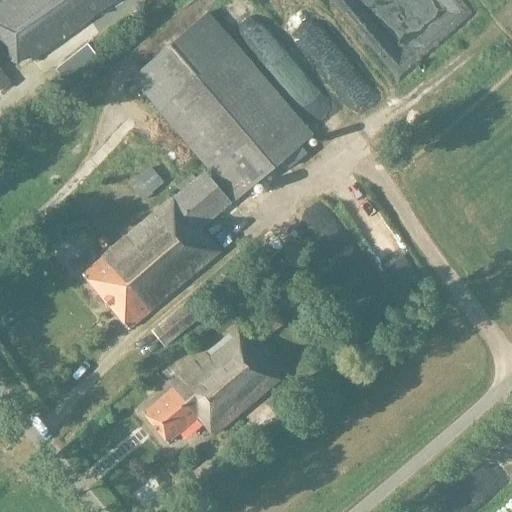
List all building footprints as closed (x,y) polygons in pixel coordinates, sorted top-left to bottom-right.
[(4,0),(0,3),(0,60),(7,56),(9,60),(11,60),(15,62),(27,54),(31,60),(114,1),(113,0),(4,0)] [(263,0),(264,1),(262,2),(271,18),(300,0),(263,0)] [(218,14),(247,50),(263,37),(235,1),(218,14)] [(211,184),(201,172),(81,276),(128,330),(220,251),(200,229),(229,204),(225,200),(233,193),(237,197),(306,138),(203,17),(133,76),(219,176),(211,184)] [(49,67),(62,84),(105,50),(91,33),(49,67)] [(129,184),(142,202),(176,174),(162,157),(129,184)] [(150,332),(163,348),(197,320),(183,303),(150,332)] [(266,336),(283,324),(273,310),(256,321),(266,336)] [(278,379),(234,327),(167,383),(172,388),(141,414),(165,443),(196,417),(212,435),(278,379)] [(511,443),(469,477),(488,501),(498,493),(492,486),(511,469),(511,443)] [(511,511),(511,494),(498,507),(502,511),(511,511)]
